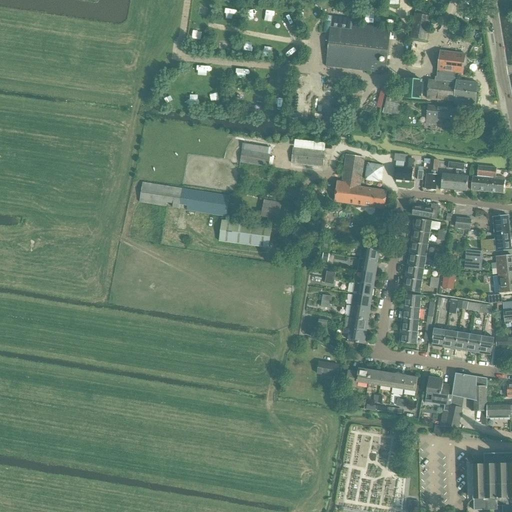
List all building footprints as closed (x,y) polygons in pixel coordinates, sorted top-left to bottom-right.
[(426,40),(431,18),(415,15),(411,37),(426,40)] [(331,23),(326,67),(385,74),(390,30),(352,25),(352,19),(332,17),(331,23)] [(463,74),(466,54),(440,51),(438,71),(442,72),(440,82),(429,81),(427,99),(440,101),(453,103),(475,105),(478,83),(455,80),(456,73),(463,74)] [(327,77),(326,83),(342,85),(343,79),(327,77)] [(406,79),(404,100),(419,102),(421,81),(406,79)] [(383,112),(398,117),(404,93),(389,90),(383,112)] [(428,106),(426,124),(442,126),(443,119),(457,121),(459,110),(452,109),(439,108),(428,106)] [(243,144),(240,162),(269,167),(271,149),(243,144)] [(323,167),(324,152),(294,149),(292,163),(323,167)] [(395,155),(395,162),(404,163),(404,169),(395,168),(395,180),(412,181),(413,170),(412,170),(412,160),(407,159),(407,156),(395,155)] [(360,188),(364,159),(346,156),(342,184),(337,183),(335,202),(384,209),(387,192),(360,188)] [(424,159),(424,164),(433,165),(432,175),(426,175),(424,189),(436,190),(439,161),(434,160),(424,159)] [(367,163),(364,181),(382,183),(384,166),(367,163)] [(492,174),(493,174),(494,168),(479,167),(478,178),(474,177),(472,191),(490,193),(492,174)] [(493,176),(493,174),(492,174),(490,193),(504,194),(505,180),(502,180),(502,177),(493,176)] [(454,191),(455,176),(443,175),(441,190),(454,191)] [(455,176),(454,191),(467,192),(469,178),(455,176)] [(143,184),(140,203),(154,205),(166,207),(167,203),(172,204),(172,208),(179,209),(180,206),(181,201),(183,190),(143,184)] [(181,201),(180,206),(188,207),(187,210),(227,217),(230,197),(183,190),(181,201)] [(263,203),(260,219),(278,223),(281,206),(263,203)] [(414,207),(413,216),(436,219),(438,206),(433,206),(434,205),(428,204),(427,209),(414,207)] [(495,235),(509,234),(508,217),(493,219),(495,235)] [(457,218),(456,230),(470,231),(471,220),(457,218)] [(415,220),(413,230),(431,233),(432,222),(415,220)] [(268,249),(271,229),(222,222),(219,242),(268,249)] [(413,230),(411,244),(429,247),(431,233),(413,230)] [(445,241),(446,231),(438,230),(437,240),(445,241)] [(509,234),(495,235),(495,239),(485,239),(486,253),(511,250),(509,234)] [(411,244),(409,254),(427,256),(429,247),(411,244)] [(362,248),(360,260),(378,263),(380,251),(362,248)] [(466,250),(464,270),(482,272),(483,252),(466,250)] [(409,254),(407,267),(425,270),(427,256),(409,254)] [(435,254),(433,265),(441,266),(443,256),(435,254)] [(497,263),(491,264),(492,270),(497,269),(498,275),(511,274),(511,259),(511,256),(496,258),(497,263)] [(360,260),(358,271),(363,272),(376,274),(378,263),(360,260)] [(407,267),(405,278),(423,280),(425,270),(407,267)] [(356,278),(355,283),(374,286),(376,274),(363,272),(362,279),(356,278)] [(444,273),(442,288),(448,289),(450,274),(444,273)] [(511,274),(498,275),(493,276),(494,293),(511,291),(511,274)] [(405,278),(403,290),(421,293),(423,280),(405,278)] [(431,278),(430,288),(437,289),(439,279),(431,278)] [(355,283),(353,295),(372,298),(374,286),(355,283)] [(353,295),(352,306),(370,309),(372,298),(353,295)] [(403,308),(421,309),(422,297),(404,295),(403,308)] [(501,295),(488,296),(488,303),(489,304),(494,304),(502,303),(501,295)] [(451,300),(449,314),(456,315),(457,309),(458,302),(451,300)] [(322,301),(321,308),(330,309),(331,303),(322,301)] [(464,302),(462,310),(474,312),(475,304),(464,302)] [(511,302),(503,303),(504,322),(511,321),(511,302)] [(475,304),(474,312),(486,314),(488,306),(475,304)] [(352,306),(350,318),(368,321),(370,309),(352,306)] [(420,321),(421,309),(403,308),(402,320),(420,321)] [(347,317),(345,329),(366,332),(368,321),(350,318),(347,317)] [(418,333),(420,321),(402,320),(401,332),(418,333)] [(344,329),(344,334),(352,336),(351,343),(346,342),(345,347),(357,349),(357,343),(364,344),(366,332),(345,329),(344,329)] [(434,330),(432,346),(443,348),(445,331),(434,330)] [(445,331),(443,348),(455,350),(458,333),(445,331)] [(417,344),(418,333),(401,332),(400,343),(417,344)] [(458,333),(455,350),(467,351),(470,335),(458,333)] [(470,335),(467,351),(479,353),(482,337),(470,335)] [(482,337),(479,353),(491,355),(493,339),(482,337)] [(507,337),(495,337),(495,348),(507,347),(507,337)] [(334,349),(337,346),(330,341),(328,345),(334,349)] [(319,363),(317,375),(337,378),(339,366),(319,363)] [(368,384),(370,371),(358,369),(358,372),(348,371),(346,384),(356,386),(357,383),(368,384)] [(380,386),(382,373),(370,371),(368,384),(380,386)] [(392,388),(394,375),(382,373),(380,386),(392,388)] [(456,374),(453,396),(463,398),(471,400),(472,411),(487,411),(487,403),(487,379),(456,374)] [(403,390),(406,377),(394,375),(392,388),(403,390)] [(406,377),(403,390),(415,392),(417,378),(406,377)] [(429,378),(425,400),(438,403),(444,404),(443,411),(448,412),(446,427),(459,429),(462,408),(463,398),(453,396),(448,395),(449,389),(442,387),(443,380),(429,378)] [(511,403),(487,403),(487,411),(487,418),(511,418),(511,403)] [(442,434),(443,427),(435,426),(434,433),(442,434)] [(484,464),(473,464),(474,510),(497,510),(497,506),(501,506),(500,511),(511,511),(511,452),(484,454),(484,464)] [(409,501),(408,511),(418,511),(419,502),(409,501)]
